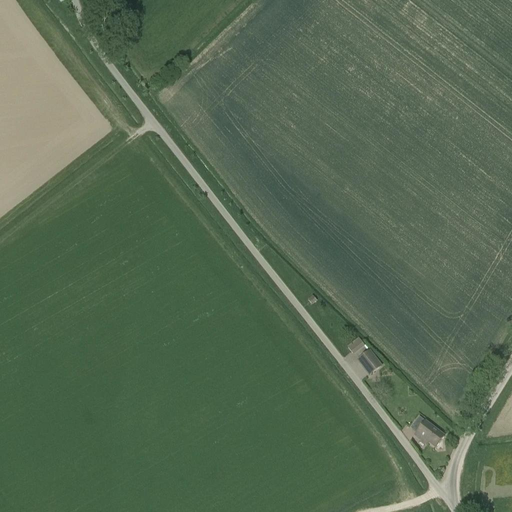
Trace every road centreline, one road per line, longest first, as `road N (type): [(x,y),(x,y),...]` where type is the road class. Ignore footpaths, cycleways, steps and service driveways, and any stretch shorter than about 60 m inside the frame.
road 1 (unclassified): [(444,496),(129,91),(74,0)]
road 2 (unclassified): [(444,496),(511,367)]
